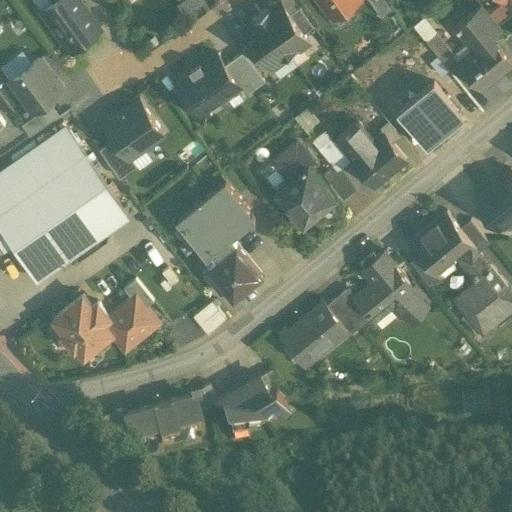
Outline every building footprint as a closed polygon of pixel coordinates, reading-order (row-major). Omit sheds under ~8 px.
[(80,0),(54,0),(43,8),(71,46),(99,26),(80,0)] [(213,0),(187,0),(193,11),(214,1),(213,0)] [(290,11),(281,0),(276,0),(261,11),(291,52),(310,39),(304,31),(290,11)] [(352,0),(322,0),(332,14),(352,0)] [(481,3),(456,23),(474,45),(491,32),(492,33),(501,26),(481,3)] [(314,24),(300,4),(290,11),(304,31),(314,24)] [(291,52),(261,11),(242,24),(252,38),(266,58),(272,65),(291,52)] [(458,53),(438,29),(427,38),(446,63),(458,53)] [(474,45),(459,57),(481,84),(497,72),(498,73),(511,61),(511,57),(492,33),(491,32),(474,45)] [(266,58),(252,38),(241,46),(243,49),(256,65),(266,58)] [(225,61),(240,83),(239,83),(245,92),(266,77),(256,65),(243,49),(225,61)] [(218,50),(176,78),(199,111),(239,83),(240,83),(225,61),(218,50)] [(39,55),(10,76),(33,108),(63,87),(39,55)] [(428,140),(462,113),(435,79),(401,106),(428,140)] [(164,129),(140,95),(105,119),(116,134),(130,153),(131,153),(164,129)] [(27,115),(32,127),(54,118),(48,106),(27,115)] [(123,205),(66,122),(0,168),(0,220),(38,276),(74,251),(68,243),(123,205)] [(325,128),(313,137),(337,167),(349,157),(325,128)] [(353,154),(352,154),(375,182),(406,156),(383,129),(367,142),(353,154)] [(357,130),(343,142),(353,154),(367,142),(357,130)] [(130,153),(116,134),(100,145),(120,174),(138,162),(131,153),(130,153)] [(298,135),(272,156),(289,177),(310,160),(311,162),(316,158),(298,135)] [(311,162),(310,160),(289,177),(277,187),(304,219),(315,210),(320,216),(326,211),(330,214),(334,214),(337,213),(341,211),(342,207),(343,203),(341,199),(311,162)] [(511,166),(511,165),(475,194),(500,224),(511,213),(511,166)] [(354,188),(340,170),(329,179),(343,197),(354,188)] [(237,241),(231,234),(256,213),(226,177),(177,217),(207,253),(213,248),(219,255),(237,241)] [(470,237),(471,236),(461,223),(447,207),(411,236),(440,272),(442,271),(436,263),(455,248),(470,237)] [(490,238),(471,215),(461,223),(471,236),(470,237),(479,247),(490,238)] [(511,288),(479,247),(470,237),(455,248),(478,276),(457,293),(483,327),(511,303),(511,288)] [(262,270),(237,240),(237,241),(219,255),(203,268),(221,291),(228,285),(234,293),(249,281),(252,284),(262,275),(260,272),(262,270)] [(384,247),(364,264),(364,265),(365,264),(375,277),(377,276),(376,275),(394,260),(384,248),(385,247),(384,247)] [(394,260),(376,275),(377,276),(375,277),(357,292),(355,293),(372,314),(374,316),(393,300),(414,318),(412,320),(413,321),(429,303),(428,302),(428,303),(410,287),(413,284),(394,260)] [(132,293),(110,311),(119,323),(112,329),(126,345),(160,318),(147,302),(154,297),(136,275),(124,284),(132,293)] [(349,283),(338,292),(361,322),(372,314),(355,293),(357,292),(349,283)] [(110,311),(98,297),(93,302),(83,290),(55,313),(65,327),(63,329),(75,344),(78,342),(85,351),(112,329),(119,323),(110,311)] [(361,322),(338,292),(328,300),(348,325),(347,326),(351,330),(361,322)] [(212,297),(194,312),(208,330),(227,315),(212,297)] [(325,297),(283,332),(305,360),(347,326),(348,325),(328,300),(325,297)] [(220,396),(219,396),(224,405),(230,416),(226,419),(231,434),(266,428),(288,401),(277,389),(273,392),(261,372),(220,396)] [(210,379),(203,384),(211,412),(224,405),(219,396),(220,396),(210,379)] [(469,384),(471,409),(511,406),(511,397),(511,393),(496,394),(495,382),(469,384)] [(203,384),(192,387),(193,390),(200,416),(211,413),(211,412),(203,384)] [(168,401),(153,405),(152,402),(126,408),(131,424),(133,434),(137,448),(161,441),(162,445),(181,440),(180,436),(203,430),(200,416),(193,390),(167,397),(168,401)] [(125,405),(102,411),(108,431),(131,424),(126,408),(125,405)] [(131,424),(108,431),(110,440),(133,434),(131,424)]
